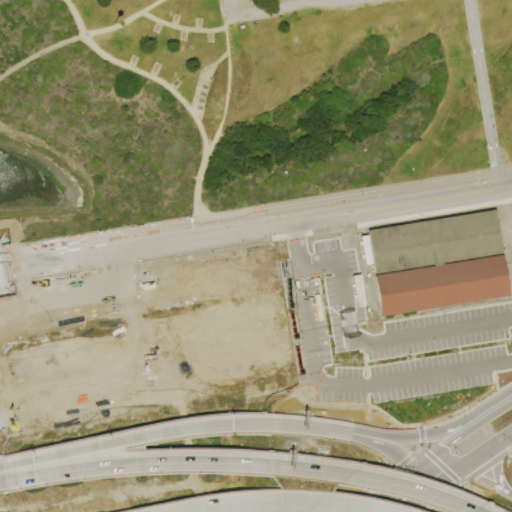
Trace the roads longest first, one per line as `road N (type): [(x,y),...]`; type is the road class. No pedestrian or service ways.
road 1 (motorway): [(471,511),(382,484),(243,464),(131,464),(4,481)]
road 2 (tertiary): [(118,252),(511,187)]
road 3 (motorway): [(230,424),(19,464)]
road 4 (motorway): [(200,511),(273,505),(357,511)]
